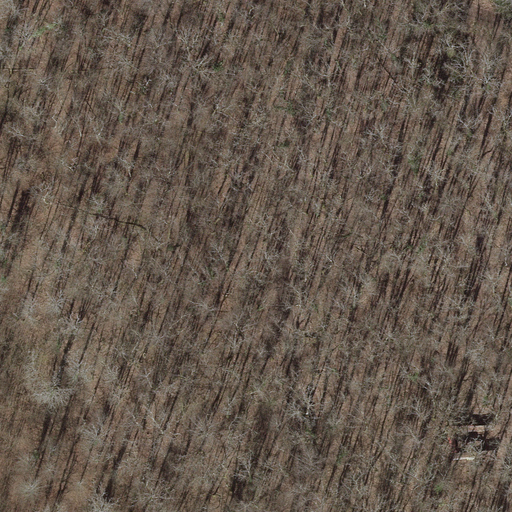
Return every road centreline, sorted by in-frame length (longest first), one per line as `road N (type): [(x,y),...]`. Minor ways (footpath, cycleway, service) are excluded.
road 1 (track): [(337,0),(321,46),(292,300),(315,511)]
road 2 (track): [(466,10),(511,381)]
